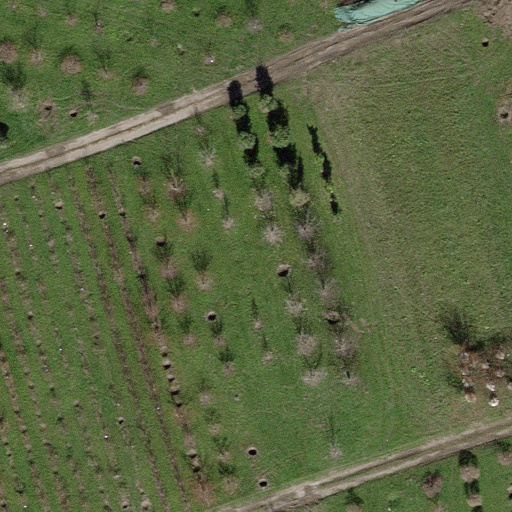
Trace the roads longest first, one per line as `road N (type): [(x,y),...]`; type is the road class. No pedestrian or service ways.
road 1 (track): [(0,173),(453,0)]
road 2 (track): [(248,511),(511,425)]
